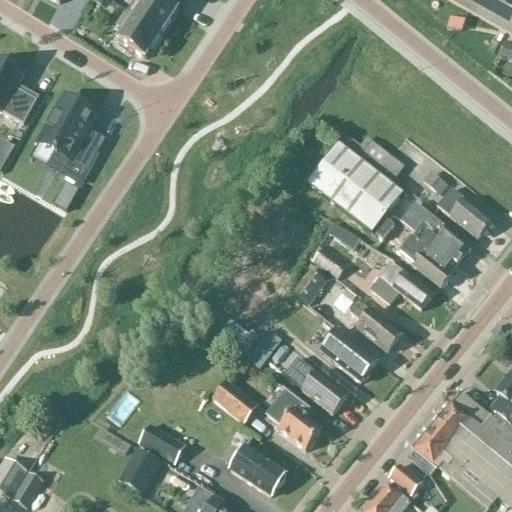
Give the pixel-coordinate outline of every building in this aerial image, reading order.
[(104,0),(92,0),(91,3),(101,10),(107,2),(104,0)] [(137,0),(127,15),(161,38),(178,14),(164,5),(166,0),(137,0)] [(511,0),(451,0),(511,35),(511,0)] [(135,22),(119,45),(145,62),(161,38),(127,15),(127,16),(135,22)] [(23,78),(0,65),(0,115),(23,129),(37,105),(15,93),(23,78)] [(64,100),(39,145),(69,161),(60,177),(78,187),(95,155),(78,145),(94,116),(64,100)] [(419,117),(453,144),(461,134),(427,107),(419,117)] [(0,146),(0,155),(9,160),(14,151),(2,144),(0,146)] [(405,171),(373,146),(363,158),(395,183),(405,171)] [(374,238),(392,217),(404,201),(339,150),(308,187),(374,238)] [(449,190),(432,176),(424,186),(441,200),(449,190)] [(452,194),(437,212),(478,244),(492,226),(452,194)] [(412,234),(396,254),(401,258),(400,259),(413,270),(441,293),(450,282),(448,281),(470,253),(414,209),(401,225),(412,234)] [(348,237),(335,229),(329,238),(342,246),(348,237)] [(348,271),(323,252),(313,265),(339,284),(348,271)] [(246,271),(229,260),(213,284),(231,295),(246,271)] [(392,268),(385,277),(371,295),(380,302),(390,310),(400,297),(421,314),(433,300),(405,278),(392,268)] [(326,287),(314,278),(298,299),(310,309),(326,287)] [(387,358),(402,339),(371,315),(371,316),(358,306),(349,317),(362,327),(357,334),(387,358)] [(338,334),(320,357),(360,388),(363,385),(366,385),(369,381),(369,378),(378,366),(338,334)] [(267,336),(247,363),(260,373),(280,346),(267,336)] [(332,419),(347,401),(298,363),(284,381),(332,419)] [(511,379),(496,398),(504,404),(494,416),(511,430),(511,379)] [(259,411),(227,386),(214,403),(246,428),(259,411)] [(310,414),(285,394),(267,418),(281,430),(278,434),(305,455),(309,451),(310,452),(316,445),(315,444),(322,435),(304,421),(310,414)] [(511,511),(511,438),(491,421),(461,395),(451,407),(452,407),(413,453),(418,457),(435,471),(437,472),(485,511),(489,511),(498,502),(510,511),(511,511)] [(147,431),(139,447),(174,467),(182,451),(147,431)] [(161,467),(136,452),(118,483),(143,498),(161,467)] [(284,479),(286,477),(246,452),(231,475),(271,501),(278,488),(282,487),(285,483),(284,479)] [(394,486),(392,488),(412,504),(414,502),(411,500),(435,471),(418,457),(404,473),(400,470),(389,482),(394,486)] [(26,475),(6,463),(0,472),(0,497),(9,503),(26,475)] [(24,511),(27,511),(43,486),(29,477),(13,505),(24,511)] [(405,511),(410,507),(412,504),(392,488),(390,486),(369,511),(405,511)] [(214,500),(206,511),(223,511),(227,507),(214,500)]
